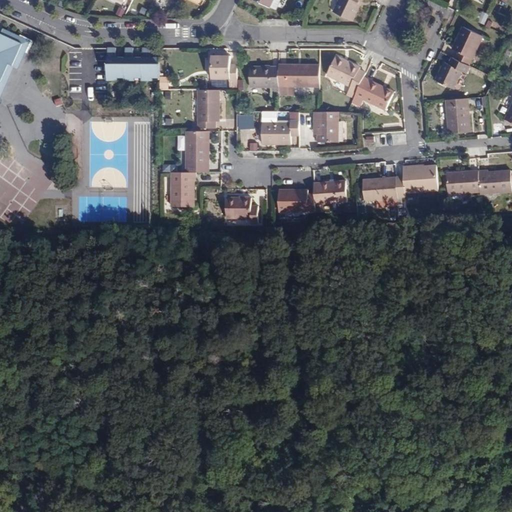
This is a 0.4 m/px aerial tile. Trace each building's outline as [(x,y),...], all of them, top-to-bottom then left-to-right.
[(260,0),(260,2),(286,14),(292,0),(260,0)] [(362,0),(339,0),(334,11),(353,20),(362,0)] [(459,51),(457,58),(465,62),(478,34),(465,27),(454,49),(459,51)] [(0,100),(16,68),(19,69),(32,42),(4,30),(3,33),(0,32),(0,100)] [(161,76),(162,57),(151,57),(151,49),(143,49),(143,57),(133,57),(134,49),(126,49),(126,57),(116,57),(116,49),(109,49),(108,78),(118,79),(118,76),(125,76),(126,79),(135,79),(136,76),(143,76),(143,79),(153,79),(153,76),(161,76)] [(237,81),(237,65),(230,65),(230,56),(212,57),(212,78),(230,78),(230,81),(237,81)] [(457,58),(452,56),(447,68),(442,66),(434,84),(452,93),(466,63),(465,62),(457,58)] [(364,78),(365,74),(358,70),(359,68),(336,57),(327,75),(351,87),(350,89),(357,92),(364,78)] [(320,66),(279,65),(279,68),(279,87),(304,87),(316,87),(320,87),(320,66)] [(279,87),(279,68),(251,67),(251,87),(273,87),(279,88),(279,87)] [(380,87),(364,78),(357,92),(354,99),(359,102),(362,97),(386,109),(392,96),(379,89),(380,87)] [(304,87),(279,87),(279,88),(279,96),(304,96),(304,87)] [(393,93),(380,87),(379,89),(392,96),(393,93)] [(221,89),(200,89),(200,128),(216,128),(216,121),(221,121),(221,89)] [(357,92),(350,89),(346,96),(354,99),(357,92)] [(469,98),(448,99),(450,133),(471,131),(469,98)] [(292,134),(300,134),(300,111),(291,111),(292,121),(264,121),(263,142),(291,142),(292,134)] [(339,140),(339,111),(320,111),(316,111),(315,126),(321,126),(321,134),(321,140),(339,140)] [(204,131),(187,130),(186,171),(196,171),(209,171),(209,146),(204,146),(204,131)] [(416,191),(439,189),(438,170),(428,171),(428,167),(406,169),(406,176),(398,177),(399,197),(407,196),(407,194),(408,192),(416,191)] [(481,191),(479,170),(448,173),(449,193),(481,191)] [(481,191),(481,193),(511,190),(511,186),(511,170),(489,172),(488,170),(479,170),(481,191)] [(186,171),(172,171),(171,206),(193,206),(194,180),(196,180),(196,171),(186,171)] [(366,200),(400,198),(399,197),(398,177),(364,179),(366,200)] [(317,205),(317,211),(319,211),(319,204),(348,202),(348,182),(315,184),(316,195),(317,205)] [(280,207),(317,205),(316,195),(309,195),(309,185),(279,187),(280,207)] [(251,197),(226,197),(227,219),(250,219),(251,224),(258,224),(258,207),(252,207),(251,197)]
